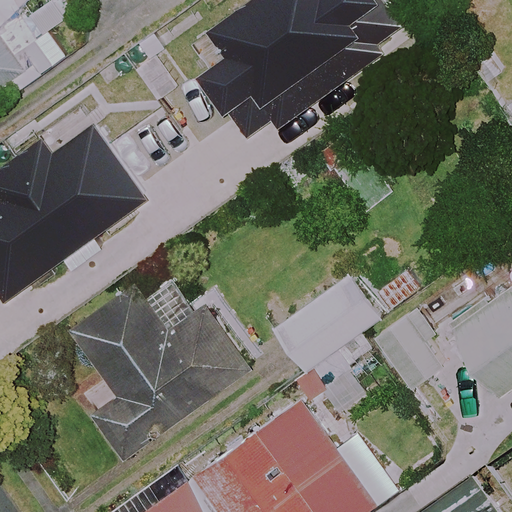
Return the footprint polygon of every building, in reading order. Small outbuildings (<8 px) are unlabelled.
[(218,0),(273,71),(353,0),(218,0)] [(0,87),(15,77),(23,90),(46,74),(37,62),(51,52),(29,20),(7,36),(0,26),(0,87)] [(169,231),(153,210),(123,231),(46,124),(0,156),(0,220),(15,210),(62,276),(101,248),(120,274),(173,237),(169,231)] [(177,173),(181,178),(214,154),(197,132),(164,156),(177,173)] [(396,189),(364,151),(344,168),(376,206),(396,189)] [(181,178),(177,173),(148,194),(174,230),(203,208),(181,178)] [(383,311),(353,271),(279,327),(309,367),(383,311)] [(171,330),(137,282),(74,326),(123,394),(95,414),(124,456),(256,363),(212,301),(171,330)] [(511,386),(511,289),(456,329),(502,393),(511,386)] [(415,384),(446,361),(429,338),(440,330),(421,303),(379,334),(415,384)] [(364,511),(380,501),(308,398),(145,511),(364,511)]
